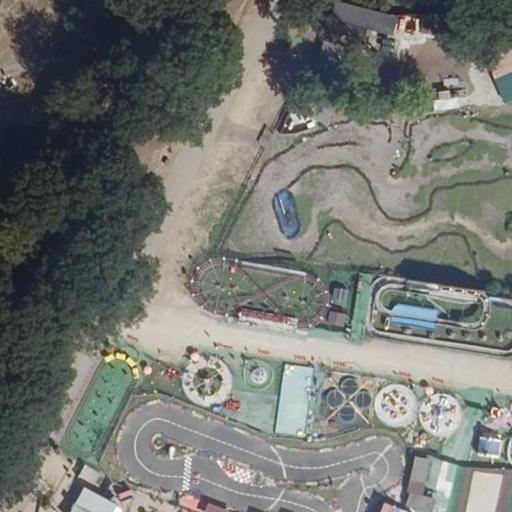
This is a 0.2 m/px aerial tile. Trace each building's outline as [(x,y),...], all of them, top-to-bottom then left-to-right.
[(507,104),(511,101),(511,74),(497,81),(507,104)] [(242,389),(311,394),(313,365),(244,361),(242,389)] [(404,507),(425,511),(430,511),(434,497),(424,495),(432,460),(416,456),(404,507)] [(495,511),(500,471),(471,468),(466,511),(495,511)] [(73,511),(112,511),(117,503),(84,488),(73,511)] [(380,511),(412,511),(413,511),(383,503),(380,511)]
